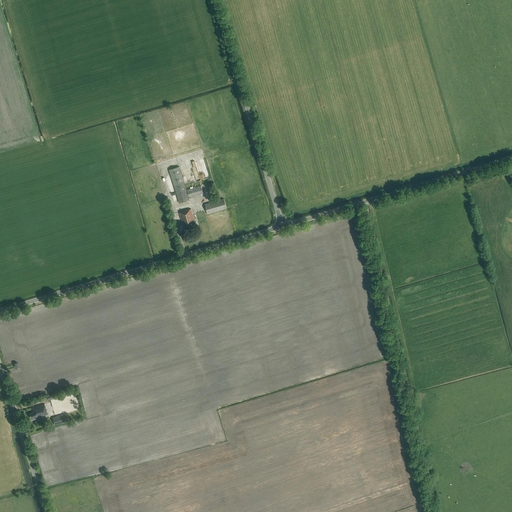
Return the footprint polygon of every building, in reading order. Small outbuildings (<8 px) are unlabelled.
[(186,190),(179,166),(169,169),(179,203),(189,199),(189,197),(203,193),(201,185),(186,190)] [(208,214),(226,208),(224,198),(205,204),(208,214)] [(193,223),(195,223),(191,209),(179,213),(182,224),(184,223),(186,229),(194,226),(193,223)] [(33,412),(29,413),(30,418),(32,418),(32,420),(36,418),(37,418),(36,417),(47,414),(44,404),(32,408),(33,412)] [(54,424),(69,420),(67,413),(52,417),(54,424)]
